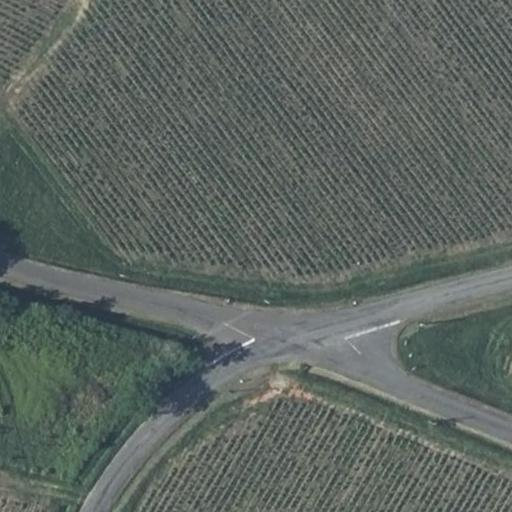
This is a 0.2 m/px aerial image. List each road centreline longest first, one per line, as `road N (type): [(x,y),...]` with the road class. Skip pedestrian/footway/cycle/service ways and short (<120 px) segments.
road 1 (unclassified): [(0,267),(192,314),(245,334),(257,349)]
road 2 (tertiary): [(93,511),(119,467),(179,398),(257,349)]
road 3 (unclassified): [(511,427),(393,378),(334,325)]
road 4 (tertiary): [(334,325),(511,279)]
